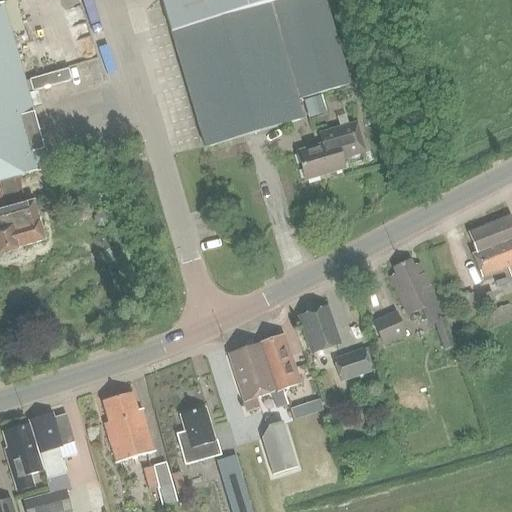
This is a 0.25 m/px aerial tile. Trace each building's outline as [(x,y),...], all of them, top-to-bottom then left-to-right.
[(161,0),(172,34),(206,150),(303,120),(298,102),(350,86),(324,0),(161,0)] [(16,1),(4,5),(12,36),(24,33),(16,1)] [(4,5),(0,5),(0,183),(13,180),(49,170),(14,44),(12,36),(4,5)] [(356,41),(347,44),(351,60),(361,57),(356,41)] [(69,70),(30,81),(34,93),(72,82),(69,70)] [(358,80),(364,100),(376,97),(370,77),(362,79),(358,80)] [(306,182),(345,170),(342,162),(366,155),(356,124),(332,131),(335,142),(297,153),(306,182)] [(133,203),(142,200),(138,186),(128,189),(133,203)] [(0,195),(0,255),(19,250),(19,248),(44,241),(39,224),(37,224),(32,203),(5,210),(3,203),(0,195)] [(511,280),(511,218),(511,217),(468,234),(476,255),(473,256),(482,279),(507,269),(511,280)] [(454,347),(446,322),(419,265),(414,267),(411,261),(393,269),(396,275),(390,278),(407,317),(423,309),(431,325),(437,322),(445,351),(454,347)] [(461,323),(467,339),(511,322),(511,312),(509,306),(481,316),(480,311),(497,305),(493,294),(475,300),(473,295),(459,300),(467,321),(461,323)] [(341,346),(328,309),(298,319),(311,357),(341,346)] [(397,314),(373,325),(383,349),(407,339),(397,314)] [(288,407),(282,390),(300,384),(283,337),(261,344),(269,371),(263,373),(270,395),(272,394),(277,410),(288,407)] [(257,399),(270,395),(263,373),(269,371),(261,345),(229,356),(247,414),(261,409),(257,399)] [(363,352),(333,362),(341,386),(372,375),(371,371),(372,371),(368,358),(365,358),(363,352)] [(116,465),(154,454),(141,412),(137,413),(132,395),(103,403),(109,425),(105,426),(116,465)] [(319,401),(305,406),(309,416),(322,412),(319,401)] [(215,443),(205,410),(180,417),(185,433),(176,436),(185,467),(221,456),(217,442),(215,443)] [(62,447),(74,444),(66,417),(49,422),(48,417),(29,423),(46,480),(66,474),(58,449),(62,448),(62,447)] [(270,428),(263,440),(274,478),(298,470),(297,466),(284,424),(270,428)] [(32,476),(42,473),(28,427),(4,435),(9,451),(7,453),(15,482),(18,493),(35,488),(32,476)] [(232,459),(217,463),(231,511),(232,511),(250,507),(236,457),(232,459)] [(164,464),(142,471),(147,490),(155,488),(160,506),(175,502),(164,464)] [(181,474),(173,476),(177,493),(185,491),(181,474)] [(104,478),(91,482),(99,509),(112,505),(104,478)] [(65,492),(24,504),(25,511),(68,511),(71,511),(65,492)] [(15,511),(11,499),(0,502),(0,511),(15,511)]
